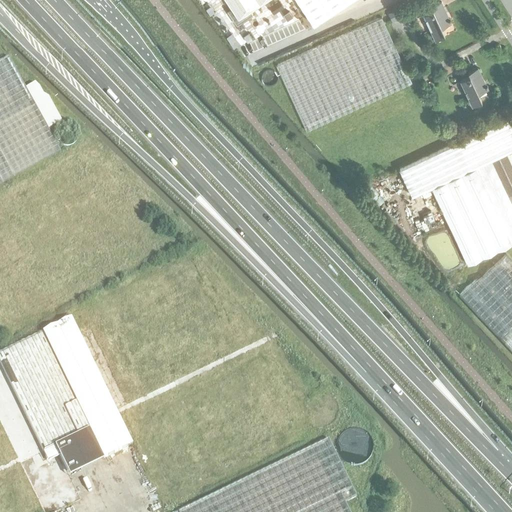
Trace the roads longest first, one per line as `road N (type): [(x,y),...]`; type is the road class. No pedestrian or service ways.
road 1 (trunk): [(491,453),(55,0)]
road 2 (trunk): [(491,453),(399,329),(96,0)]
road 3 (trunk): [(0,17),(335,329)]
road 4 (trunk): [(26,0),(335,329)]
road 5 (trunk): [(335,329),(506,511)]
road 6 (unclassified): [(382,0),(262,54)]
